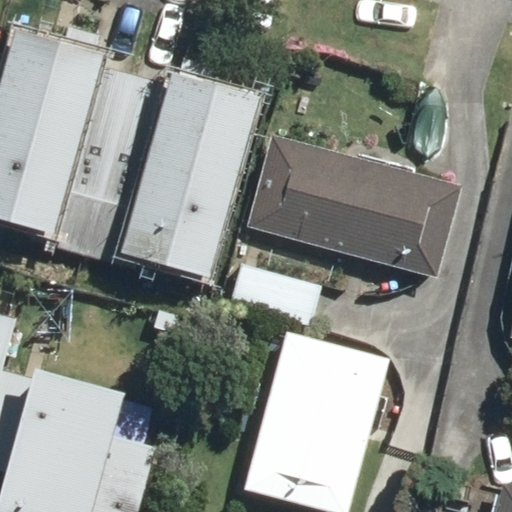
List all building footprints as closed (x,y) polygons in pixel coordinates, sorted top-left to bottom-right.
[(63,31),(17,18),(0,77),(0,212),(42,225),(38,241),(139,270),(144,252),(211,271),(263,88),(211,73),(214,64),(179,54),(171,81),(99,61),(107,33),(66,21),(63,31)] [(454,186),(265,136),(241,225),(430,275),(454,186)] [(239,262),(228,303),(307,326),(319,285),(239,262)] [(18,311),(0,305),(0,466),(9,469),(0,496),(0,511),(137,511),(160,442),(112,426),(125,388),(35,359),(31,371),(1,361),(18,311)] [(339,511),(378,361),(278,336),(239,489),(329,511),(339,511)] [(511,511),(511,489),(495,486),(488,511),(511,511)]
